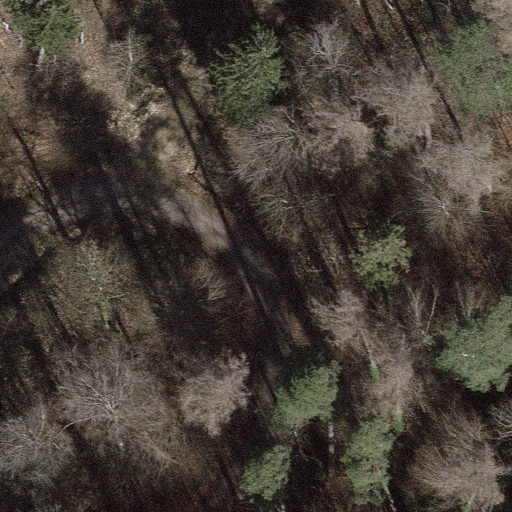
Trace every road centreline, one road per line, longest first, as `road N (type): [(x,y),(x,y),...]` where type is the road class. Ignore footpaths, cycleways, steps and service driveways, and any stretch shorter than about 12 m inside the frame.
road 1 (track): [(0,262),(68,193),(159,184),(254,260),(293,358),(256,475),(229,511)]
road 2 (track): [(262,0),(159,184)]
